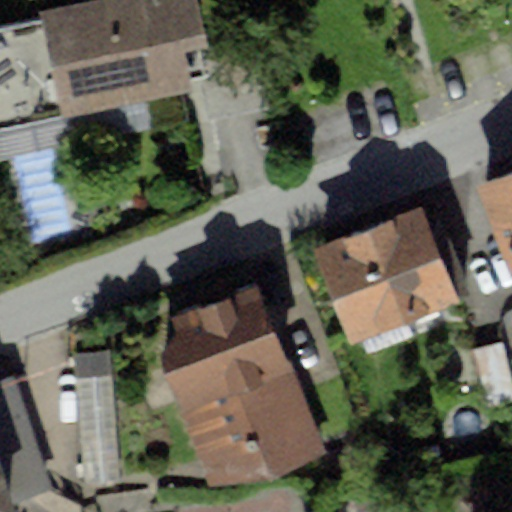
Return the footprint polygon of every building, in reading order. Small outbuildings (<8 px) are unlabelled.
[(41,20),(0,28),(0,130),(191,89),(189,80),(205,77),(199,50),(208,48),(197,0),(91,0),(39,11),(41,20)] [(511,177),(486,187),(511,254),(511,177)] [(430,209),(322,253),(359,345),(467,301),(430,209)] [(198,356),(167,368),(216,494),(317,456),(255,295),(185,322),(198,356)] [(114,354),(84,356),(90,455),(120,453),(114,354)] [(14,377),(0,381),(0,511),(16,511),(14,505),(52,492),(14,377)]
